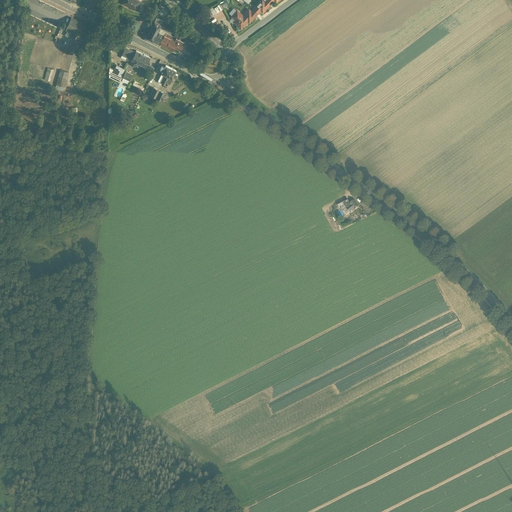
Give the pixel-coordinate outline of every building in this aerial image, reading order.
[(139,1),(136,0),(123,0),(122,3),(135,10),(139,1)] [(269,0),(265,0),(264,1),(263,0),(260,0),(256,6),(253,8),(258,12),(260,9),(262,12),(269,5),(268,5),(271,1),(269,0)] [(251,11),(248,9),(243,15),(242,16),(247,20),(249,22),(255,15),(258,12),(253,8),(251,11)] [(243,15),(237,10),(232,16),(236,19),(234,21),(241,27),(247,20),(242,16),(243,15)] [(75,40),(84,23),(77,20),(77,21),(71,18),(68,25),(64,32),(72,38),(75,40)] [(154,21),(146,37),(152,40),(158,30),(159,27),(161,24),(154,21)] [(174,27),(162,21),(161,24),(159,27),(163,29),(164,28),(172,32),(174,27)] [(158,30),(152,40),(159,44),(163,35),(158,33),(159,31),(158,30)] [(174,40),(176,38),(165,32),(163,35),(159,44),(159,43),(172,50),(174,47),(177,42),(174,40)] [(181,47),(182,44),(186,36),(178,32),(176,38),(174,40),(177,42),(174,47),(179,50),(181,47)] [(135,52),(125,47),(123,52),(123,51),(122,54),(129,58),(132,59),(135,52)] [(150,57),(136,50),(135,52),(132,59),(131,60),(146,67),(150,57)] [(124,68),(116,64),(114,69),(113,72),(121,76),(124,68)] [(164,68),(163,70),(162,73),(165,74),(167,76),(171,67),(166,65),(164,68)] [(54,69),(48,67),(44,79),(50,81),(54,69)] [(113,72),(114,69),(109,67),(109,77),(119,82),(122,77),(121,76),(113,72)] [(176,70),(171,67),(167,76),(169,77),(172,78),(173,75),(176,76),(177,76),(177,75),(177,74),(175,73),(176,70)] [(63,90),(64,87),(68,71),(60,69),(56,84),(55,88),(63,90)] [(132,74),(126,71),(123,77),(129,80),(132,74)] [(134,81),(132,83),(142,90),(144,87),(134,81)] [(156,98),(160,90),(154,88),(150,95),(156,98)] [(167,94),(160,90),(156,98),(161,100),(168,97),(167,94)] [(347,200),(336,205),(338,209),(341,207),(343,206),(348,204),(349,204),(347,200)] [(354,202),(350,206),(349,206),(350,207),(346,210),(349,214),(350,215),(359,208),(354,202)] [(349,214),(346,210),(343,206),(341,207),(344,212),(343,213),(346,217),(349,214)]
